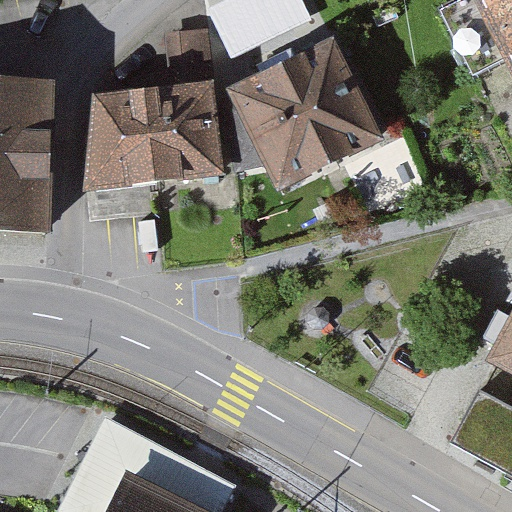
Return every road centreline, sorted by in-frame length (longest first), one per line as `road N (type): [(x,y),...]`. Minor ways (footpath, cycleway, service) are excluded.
road 1 (secondary): [(438,511),(189,369),(59,320)]
road 2 (residential): [(59,320),(65,96),(78,52),(153,0)]
